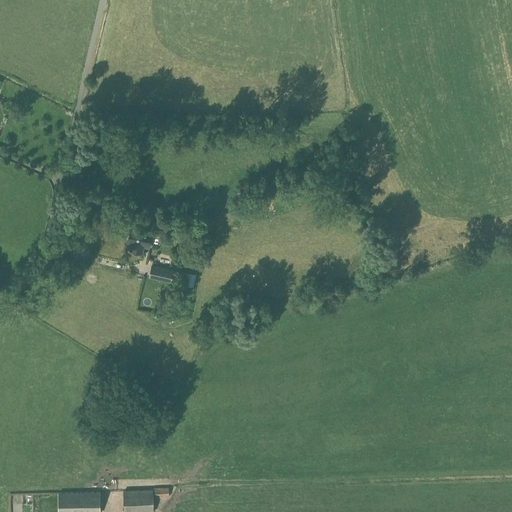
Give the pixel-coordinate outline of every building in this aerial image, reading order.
[(153,231),(148,230),(149,224),(158,226),(160,217),(144,214),(142,223),(145,223),(144,229),(131,226),(127,244),(132,245),(130,251),(142,253),(144,247),(150,249),(153,231)] [(183,226),(181,231),(187,233),(186,237),(198,240),(200,230),(183,226)] [(168,260),(168,252),(155,251),(155,260),(168,260)] [(170,282),(173,269),(152,265),(150,277),(170,282)] [(185,272),(183,284),(193,286),(196,274),(185,272)] [(169,487),(153,488),(153,490),(123,490),(124,511),(154,511),(154,498),(169,497),(169,487)] [(100,511),(100,492),(58,492),(59,511),(100,511)]
